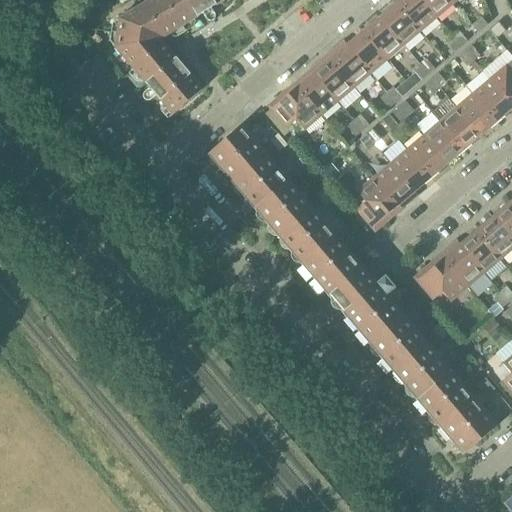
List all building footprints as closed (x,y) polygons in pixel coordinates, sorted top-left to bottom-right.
[(134,71),(164,45),(162,43),(163,39),(182,28),(164,0),(151,0),(119,20),(114,48),(134,71)] [(226,0),(164,0),(182,28),(202,15),(206,21),(209,23),(213,22),(216,19),(215,15),(211,9),(226,0)] [(419,33),(436,19),(420,0),(400,0),(395,4),(419,33)] [(420,0),(436,19),(452,5),(448,0),(420,0)] [(419,33),(395,4),(379,18),(403,47),(419,33)] [(488,25),(481,17),(471,26),(477,33),(488,25)] [(387,61),(403,47),(379,18),(363,32),(387,61)] [(506,32),(502,27),(498,22),(489,30),(497,39),(506,32)] [(347,46),(346,46),(370,75),(387,61),(363,32),(347,46)] [(452,37),(461,47),(467,42),(459,32),(452,37)] [(454,53),(461,47),(452,37),(446,43),(454,53)] [(343,43),(327,57),(354,89),(370,75),(346,46),(343,43)] [(202,90),(164,45),(134,71),(149,88),(144,93),(142,96),(143,100),(147,102),(151,101),(156,96),(172,115),(202,90)] [(464,51),(473,62),(479,56),(471,46),(464,51)] [(466,67),(473,62),(464,51),(458,57),(466,67)] [(310,71),(337,103),(354,89),(327,57),(310,71)] [(419,65),(428,75),(435,70),(426,59),(419,65)] [(511,60),(489,80),(511,107),(511,60)] [(422,81),(428,75),(419,65),(413,71),(422,81)] [(294,85),(321,117),(337,103),(310,71),(294,85)] [(431,79),(440,89),(447,84),(438,74),(431,79)] [(433,95),(440,89),(431,79),(425,85),(433,95)] [(511,107),(489,80),(472,94),(496,122),(511,109),(511,107)] [(321,117),(294,85),(268,106),(287,129),(296,121),(304,131),(321,117)] [(386,93),(395,103),(402,98),(393,87),(386,93)] [(389,109),(395,103),(386,93),(380,99),(389,109)] [(496,122),(472,94),(456,108),(480,136),(496,122)] [(398,107),(407,117),(414,112),(405,102),(398,107)] [(401,123),(407,117),(398,107),(392,113),(401,123)] [(480,136),(456,108),(439,122),(463,150),(480,136)] [(353,121),(362,131),(369,126),(360,115),(353,121)] [(356,137),(362,131),(353,121),(347,126),(356,137)] [(463,150),(439,122),(423,136),(447,164),(463,150)] [(238,129),(209,154),(207,155),(337,308),(361,337),(462,456),(493,430),(400,320),(404,316),(387,296),(395,289),(388,280),(385,276),(376,284),(369,275),(335,235),(331,239),(238,129)] [(365,135),(374,145),(381,140),(372,129),(365,135)] [(275,146),(282,140),(277,135),(270,141),(275,146)] [(368,151),(374,145),(365,135),(359,141),(368,151)] [(447,164),(423,136),(407,150),(431,178),(447,164)] [(286,146),(282,140),(275,146),(279,152),(286,146)] [(431,178),(407,150),(390,164),(417,196),(418,196),(415,192),(431,178)] [(417,196),(390,164),(374,178),(401,210),(417,196)] [(401,210),(374,178),(357,192),(365,202),(356,210),(375,232),(401,210)] [(321,201),(328,195),(324,190),(317,196),(321,201)] [(333,200),(328,195),(321,201),(326,206),(333,200)] [(511,241),(511,207),(509,204),(492,218),(511,241)] [(500,260),(511,249),(511,241),(492,218),(476,232),(500,260)] [(483,274),(500,260),(476,232),(460,245),(457,242),(456,242),(483,274)] [(456,242),(440,256),(467,288),(483,274),(456,242)] [(467,288),(440,256),(414,278),(433,301),(442,293),(450,302),(467,288)] [(499,293),(508,303),(511,299),(511,294),(506,287),(499,293)] [(502,308),(508,303),(499,293),(493,298),(502,308)] [(436,336),(443,330),(438,324),(431,331),(436,336)] [(447,335),(443,330),(436,336),(440,341),(447,335)] [(511,356),(502,364),(511,374),(502,382),(511,394),(511,356)] [(482,390),(489,384),(485,379),(478,385),(482,390)] [(494,389),(489,384),(482,390),(487,396),(494,389)]
